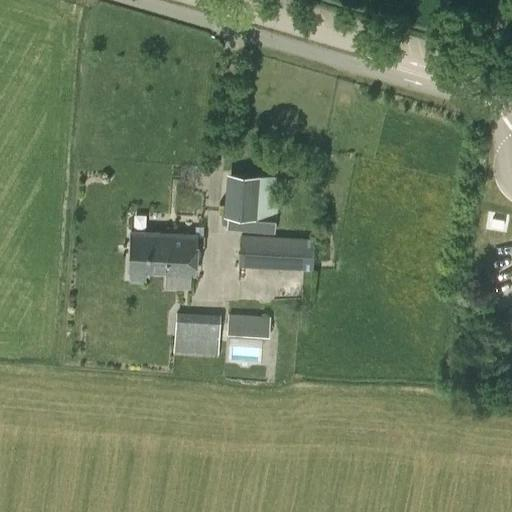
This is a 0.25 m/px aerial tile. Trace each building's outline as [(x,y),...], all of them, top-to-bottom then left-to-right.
[(226,229),(274,233),(279,176),(226,172),(223,216),(227,216),(226,229)] [(128,279),(145,280),(146,270),(195,273),(196,245),(203,246),(204,236),(196,236),(197,233),(130,230),(128,270),(129,270),(128,279)] [(239,234),(238,267),(312,269),(314,238),(239,234)] [(270,316),(228,314),(227,334),(269,336),(270,316)] [(216,352),(217,320),(176,318),(175,350),(216,352)] [(230,361),(260,362),(261,339),(231,338),(230,361)]
